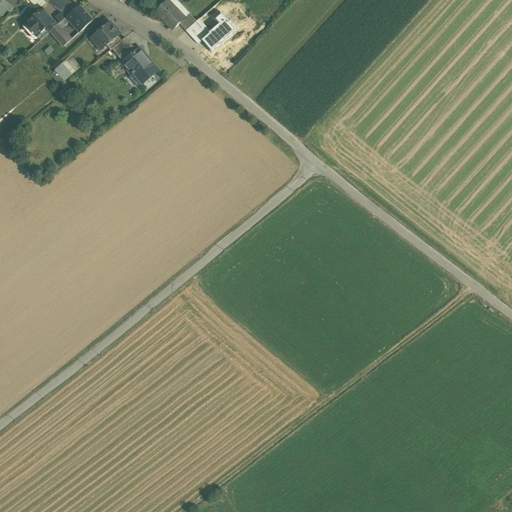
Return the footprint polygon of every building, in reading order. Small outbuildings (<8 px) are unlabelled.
[(0,0),(0,5),(10,13),(17,3),(12,0),(0,0)] [(77,8),(65,0),(57,0),(53,7),(62,12),(55,18),(60,24),(67,17),(77,8)] [(168,0),(168,1),(185,19),(189,15),(174,0),(168,0)] [(185,19),(168,1),(155,12),(173,30),(179,24),(185,19)] [(38,5),(29,12),(34,18),(43,10),(38,5)] [(93,21),(80,6),(77,8),(67,17),(70,21),(80,32),(93,21)] [(57,26),(43,10),(34,18),(26,25),(37,37),(46,28),(50,32),(57,26)] [(206,46),(212,53),(238,30),(230,21),(229,22),(221,12),(213,20),(218,25),(211,32),(209,34),(202,41),(206,46)] [(185,19),(179,24),(186,31),(196,22),(189,15),(185,19)] [(60,24),(59,25),(61,28),(70,21),(67,17),(60,24)] [(211,32),(199,20),(196,22),(186,31),(198,45),(202,41),(209,34),(211,32)] [(110,23),(93,38),(102,49),(107,46),(118,37),(120,35),(110,23)] [(61,28),(59,25),(57,26),(50,32),(64,47),(72,40),(61,28)] [(118,37),(107,46),(110,50),(112,49),(121,41),(118,37)] [(121,41),(112,49),(123,63),(137,52),(125,38),(121,41)] [(149,59),(147,60),(139,50),(137,52),(123,63),(122,64),(132,76),(134,74),(142,83),(150,76),(151,77),(159,71),(149,59)] [(71,75),(62,65),(53,74),(59,81),(61,78),(64,82),(71,75)] [(142,83),(134,74),(132,76),(130,78),(138,88),(143,84),(142,83)]
